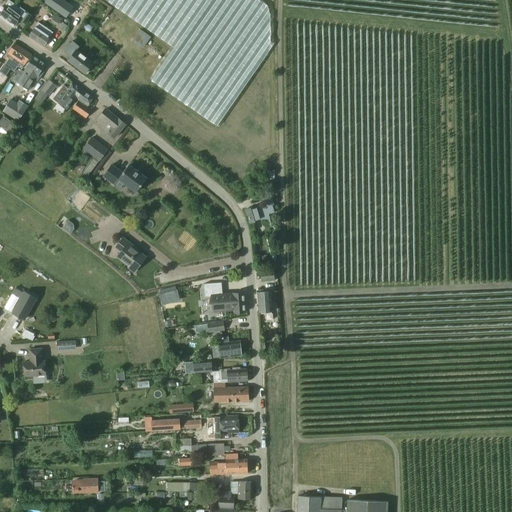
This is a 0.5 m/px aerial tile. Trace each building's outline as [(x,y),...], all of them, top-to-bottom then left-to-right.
[(32,16),(26,11),(21,8),(20,9),(8,0),(5,4),(6,5),(0,14),(16,25),(20,19),(27,23),(32,16)] [(57,26),(62,19),(56,15),(51,22),(57,26)] [(44,46),(53,32),(38,22),(29,36),(44,46)] [(143,48),(150,35),(139,29),(131,41),(143,48)] [(85,74),(93,64),(76,51),(79,47),(72,41),(64,52),(70,57),(68,60),(85,74)] [(5,65),(0,72),(6,76),(10,69),(14,72),(18,67),(21,69),(24,65),(24,66),(32,55),(14,44),(12,47),(11,47),(11,48),(7,55),(5,57),(8,59),(4,65),(5,65)] [(20,70),(13,81),(16,83),(19,85),(28,91),(38,76),(40,78),(44,71),(42,69),(45,64),(33,56),(26,67),(26,68),(23,72),(22,71),(20,70)] [(49,96),(57,86),(50,80),(42,90),(49,96)] [(64,86),(53,99),(58,103),(67,110),(76,98),(79,100),(87,106),(93,98),(85,92),(73,83),(68,89),(64,86)] [(29,105),(20,100),(17,103),(12,100),(4,113),(18,122),(29,105)] [(73,109),(86,118),(92,110),(87,106),(79,100),(73,109)] [(115,138),(125,125),(106,109),(95,122),(108,132),(115,138)] [(0,132),(6,135),(7,133),(10,135),(16,127),(11,123),(12,122),(4,116),(0,121),(0,120),(0,132)] [(92,138),(84,148),(96,157),(99,160),(107,149),(92,138)] [(99,161),(99,160),(96,157),(81,177),(85,180),(99,161)] [(121,189),(125,184),(136,192),(146,179),(128,165),(121,174),(117,171),(118,170),(111,165),(103,176),(121,189)] [(73,192),(69,185),(61,189),(66,197),(73,192)] [(250,223),(260,220),(262,220),(264,226),(271,224),(268,214),(274,212),(272,203),(273,202),(271,194),(263,197),(265,204),(256,207),(256,206),(245,209),(250,223)] [(117,257),(128,266),(127,268),(133,273),(136,269),(145,258),(132,247),(132,246),(122,238),(115,247),(121,252),(117,257)] [(274,280),(274,271),(262,272),(262,281),(274,280)] [(205,296),(213,296),(214,311),(234,309),(235,313),(245,313),(243,293),(233,293),(233,294),(220,295),(220,284),(221,284),(221,283),(204,284),(205,296)] [(24,291),(12,313),(24,319),(36,298),(24,291)] [(259,312),(272,311),(271,292),(258,293),(259,312)] [(176,307),(178,326),(188,325),(187,306),(176,307)] [(209,333),(225,331),(223,321),(207,323),(209,333)] [(218,338),(219,344),(221,358),(242,355),(240,341),(228,343),(227,337),(218,338)] [(76,340),(57,342),(58,350),(76,349),(76,340)] [(25,376),(46,375),(45,360),(43,360),(42,348),(29,349),(30,361),(24,362),(25,376)] [(212,360),(193,361),(194,373),(212,372),(212,360)] [(228,371),(225,371),(221,371),(221,380),(228,379),(228,382),(248,381),(247,370),(228,371)] [(214,383),(214,388),(215,402),(249,400),(248,387),(225,388),(225,383),(214,383)] [(174,413),(194,412),(193,404),(173,405),(174,413)] [(232,438),(232,433),(238,433),(238,416),(215,417),(215,438),(232,438)] [(180,429),(200,428),(199,420),(180,421),(179,418),(154,420),(153,417),(144,417),(145,432),(152,432),(152,431),(180,429)] [(192,452),(191,439),(175,440),(176,453),(192,452)] [(223,455),(223,454),(223,443),(208,444),(208,452),(208,456),(223,455)] [(226,460),(226,462),(209,463),(210,475),(227,474),(227,473),(247,472),(247,459),(226,460)] [(84,492),(98,492),(105,491),(105,481),(98,481),(97,479),(87,479),(87,481),(73,481),(74,492),(84,491),(84,492)] [(231,491),(231,494),(238,494),(238,499),(252,499),(253,482),(239,482),(232,482),(231,491)] [(208,483),(183,483),(183,491),(208,491),(208,483)] [(220,491),(220,496),(216,496),(215,506),(233,508),(234,497),(231,497),(231,494),(231,491),(220,491)] [(341,511),(341,509),(342,497),(321,496),(298,496),(297,511),(341,511)] [(348,500),(347,511),(387,511),(388,502),(348,500)]
